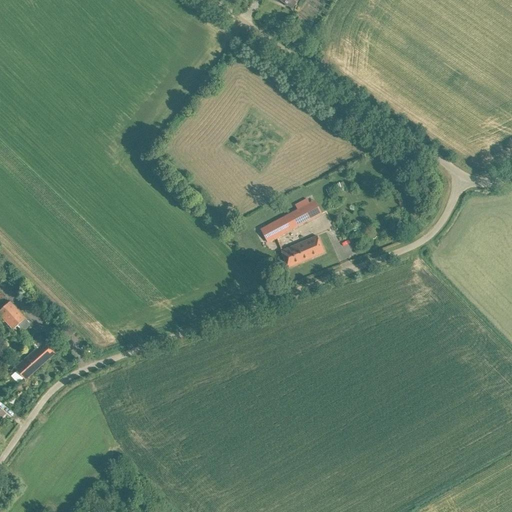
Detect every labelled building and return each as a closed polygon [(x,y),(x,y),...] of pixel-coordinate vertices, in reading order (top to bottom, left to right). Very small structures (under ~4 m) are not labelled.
[(339,195),(347,191),(343,182),(335,186),(335,185),(326,189),(329,197),(338,193),(339,195)] [(297,209),(261,229),(268,242),(284,234),(284,233),(317,216),(310,203),(309,203),(306,199),(295,205),(297,209)] [(281,251),(284,258),(288,268),(324,252),(317,236),(281,251)] [(19,326),(24,331),(31,324),(11,301),(0,311),(0,314),(13,330),(19,326)] [(56,353),(40,335),(33,342),(38,348),(15,368),(25,380),(56,353)]
